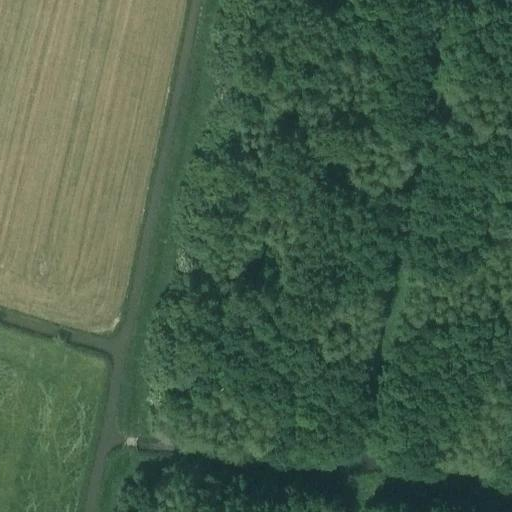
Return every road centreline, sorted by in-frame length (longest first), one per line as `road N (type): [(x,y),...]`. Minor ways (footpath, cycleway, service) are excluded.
road 1 (track): [(116,511),(126,464),(246,472),(356,495),(511,502)]
road 2 (track): [(126,464),(161,269)]
